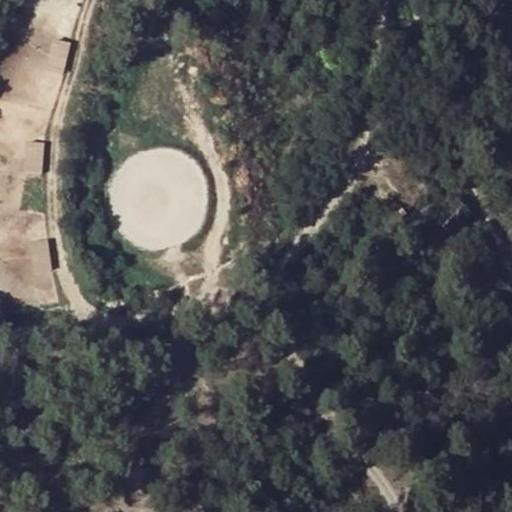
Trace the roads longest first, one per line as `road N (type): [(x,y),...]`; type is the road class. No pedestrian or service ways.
road 1 (track): [(383,0),(363,133),(337,199),(267,287),(230,308),(0,332)]
road 2 (track): [(93,0),(54,156),(58,248),(84,324)]
road 3 (track): [(184,0),(176,33),(183,94),(217,167),(222,210),(206,310)]
road 4 (track): [(244,300),(314,387),(394,511)]
